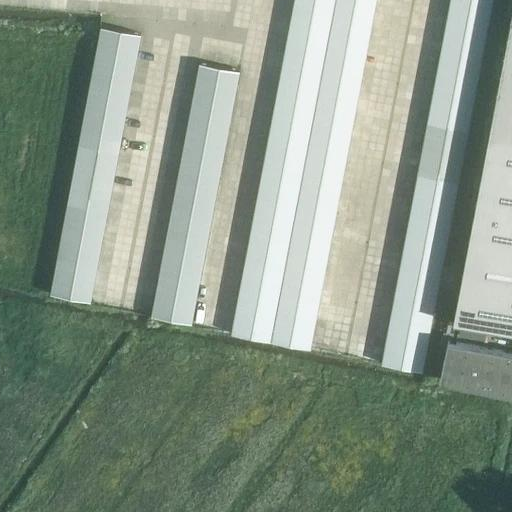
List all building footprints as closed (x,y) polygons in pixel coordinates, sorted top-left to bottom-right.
[(376,0),(294,0),(231,333),(311,348),(376,0)] [(492,0),(450,0),(381,362),(422,370),(492,0)] [(511,5),(453,320),(511,331),(511,5)] [(101,26),(51,293),(91,301),(141,33),(101,26)] [(200,63),(152,315),(191,323),(239,70),(200,63)] [(511,352),(450,339),(449,339),(440,377),(511,392),(511,352)]
